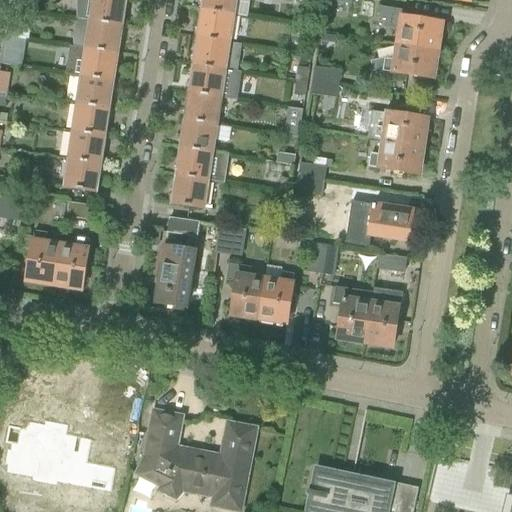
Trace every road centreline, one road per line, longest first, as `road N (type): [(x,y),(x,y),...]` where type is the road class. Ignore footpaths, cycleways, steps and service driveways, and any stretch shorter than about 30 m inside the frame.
road 1 (residential): [(501,43),(472,61),(418,394)]
road 2 (residential): [(111,335),(162,0)]
road 3 (residential): [(418,394),(111,335)]
road 4 (residential): [(471,405),(511,142)]
